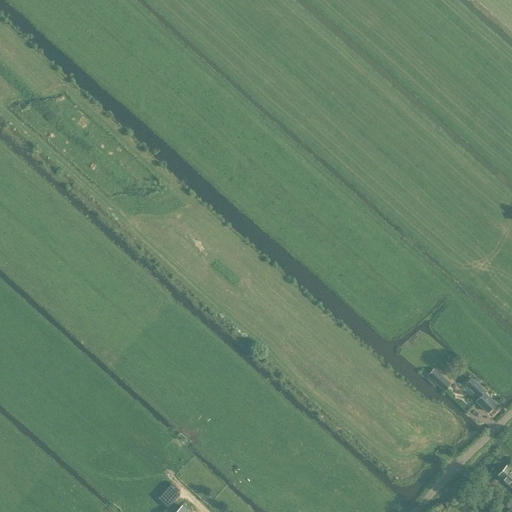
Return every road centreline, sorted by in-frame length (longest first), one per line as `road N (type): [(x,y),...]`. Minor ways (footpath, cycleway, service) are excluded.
road 1 (track): [(457,467),(437,450),(396,457),(379,448),(0,109)]
road 2 (unclassified): [(414,511),(511,412)]
